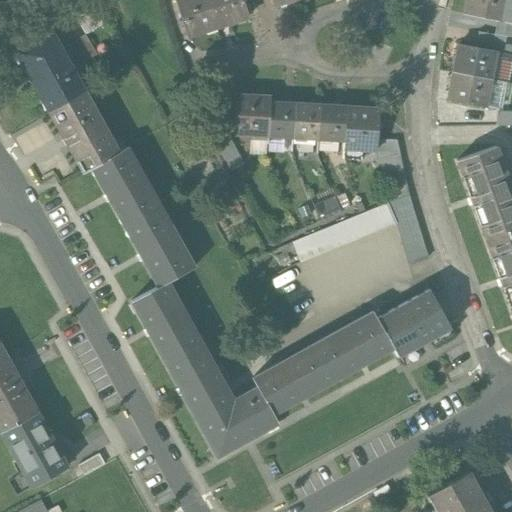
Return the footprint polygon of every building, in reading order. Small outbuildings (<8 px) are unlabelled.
[(217,28),(207,0),(176,0),(175,0),(187,38),(217,28)] [(247,19),(241,0),(207,0),(217,28),(247,19)] [(511,0),(466,0),(464,15),(498,22),(500,22),(500,20),(511,22),(511,0)] [(479,34),(476,49),(511,55),(511,22),(500,20),(500,22),(498,22),(495,37),(479,34)] [(51,33),(14,53),(48,113),(84,93),(51,33)] [(457,45),(452,74),(506,84),(509,84),(511,67),(511,55),(476,49),(457,45)] [(452,74),(447,102),(500,112),(506,84),(452,74)] [(84,93),(48,113),(82,173),(90,169),(118,153),(84,93)] [(267,137),(270,104),(270,99),(235,96),(233,135),(267,137)] [(292,138),(294,105),(270,104),(267,137),(292,138)] [(318,140),(320,107),(294,105),(292,138),(318,140)] [(344,142),(346,109),(320,107),(318,140),(344,142)] [(377,141),(379,111),(346,109),(344,142),(343,150),(376,152),(377,141)] [(511,113),(497,114),(497,127),(511,126),(511,113)] [(211,137),(231,172),(243,165),(226,134),(212,132),(211,137)] [(377,141),(376,152),(375,162),(385,204),(291,243),(300,264),(395,224),(408,266),(428,260),(407,195),(395,142),(377,141)] [(511,197),(494,148),(456,161),(487,249),(511,239),(511,197)] [(118,153),(90,169),(124,229),(161,209),(127,149),(118,153)] [(161,209),(124,229),(157,288),(168,283),(194,268),(161,209)] [(511,239),(487,249),(511,316),(511,239)] [(157,288),(130,303),(164,363),(201,343),(168,283),(157,288)] [(375,320),(392,350),(397,358),(450,329),(429,291),(375,320)] [(372,313),(312,346),(332,383),(392,350),(375,320),(372,313)] [(305,325),(245,358),(252,372),(313,338),(305,325)] [(201,343),(164,363),(195,421),(232,401),(201,343)] [(252,379),(256,387),(272,416),(332,383),(312,346),(252,379)] [(0,361),(0,432),(0,433),(36,414),(5,357),(4,358),(0,361)] [(232,401),(195,421),(216,458),(277,425),(272,416),(256,387),(232,401)] [(30,487),(66,467),(36,414),(0,433),(30,487)] [(83,477),(103,466),(98,456),(78,467),(83,477)] [(427,496),(435,511),(489,511),(468,473),(427,496)] [(46,511),(40,501),(18,511),(46,511)]
